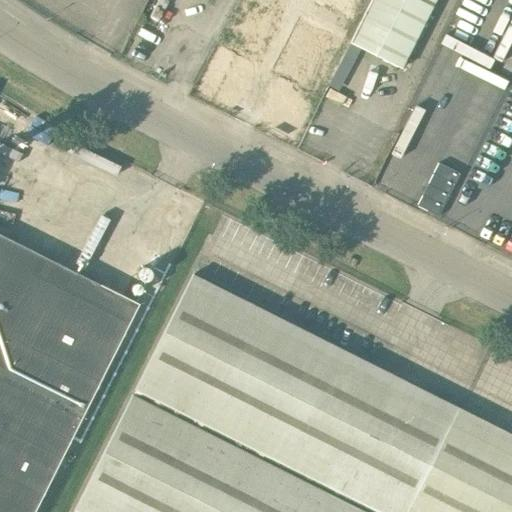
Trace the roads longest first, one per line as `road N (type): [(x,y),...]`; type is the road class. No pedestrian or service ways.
road 1 (unclassified): [(511,295),(68,69),(0,24)]
road 2 (unknown): [(239,156),(304,0)]
